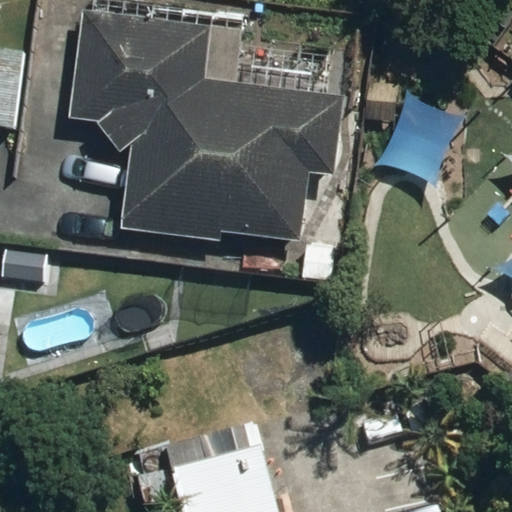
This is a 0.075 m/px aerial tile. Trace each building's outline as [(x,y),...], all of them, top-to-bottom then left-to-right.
[(95,18),(82,117),(115,118),(114,141),(138,142),(135,225),(315,233),(313,269),(342,270),(349,92),(252,87),(255,24),(95,18)] [(0,127),(24,129),(30,51),(0,49),(0,127)] [(421,79),(380,74),(375,125),(415,129),(421,79)] [(60,245),(6,243),(5,280),(58,283),(60,245)] [(295,511),(277,419),(179,438),(184,463),(152,470),(158,501),(196,494),(199,511),(295,511)]
